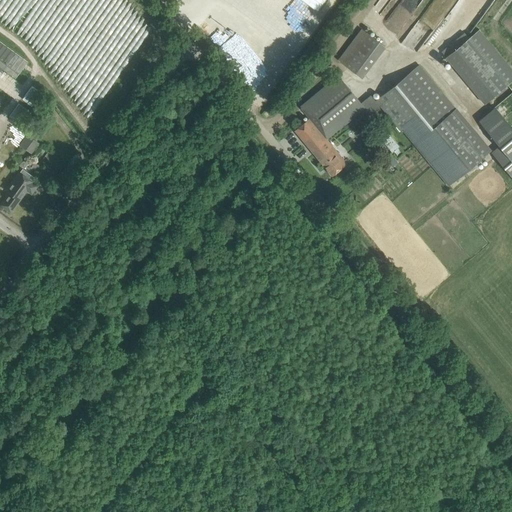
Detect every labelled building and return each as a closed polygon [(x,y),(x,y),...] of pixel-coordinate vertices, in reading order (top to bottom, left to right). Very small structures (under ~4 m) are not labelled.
[(301,0),(317,11),(323,3),(324,0),(301,0)] [(484,16),(494,0),(472,0),(476,2),(472,7),(473,8),(473,9),(484,16)] [(484,104),(511,80),(511,68),(479,29),(445,57),(484,104)] [(367,33),(343,65),(362,79),(386,47),(367,33)] [(0,41),(0,66),(15,78),(27,62),(0,41)] [(490,150),(462,116),(419,64),(375,101),(380,106),(401,132),(403,130),(449,185),(491,151),(490,150)] [(309,118),(294,130),(332,176),(340,170),(344,166),(335,156),(339,153),(333,147),(325,138),(360,110),(366,118),(380,106),(375,101),(371,95),(365,100),(348,80),(342,72),(299,107),(306,114),(309,118)] [(32,86),(22,99),(32,106),(42,94),(32,86)] [(491,151),(449,185),(468,208),(481,210),(511,183),(511,92),(477,121),(497,145),(490,150),(491,151)] [(19,104),(9,117),(19,124),(28,111),(19,104)] [(376,140),(384,152),(389,149),(395,156),(402,152),(389,132),(376,140)] [(38,143),(30,137),(28,135),(21,145),(31,153),(38,143)] [(10,193),(1,205),(11,212),(27,190),(31,193),(37,186),(32,183),(36,178),(22,169),(19,173),(12,182),(6,190),(10,193)]
